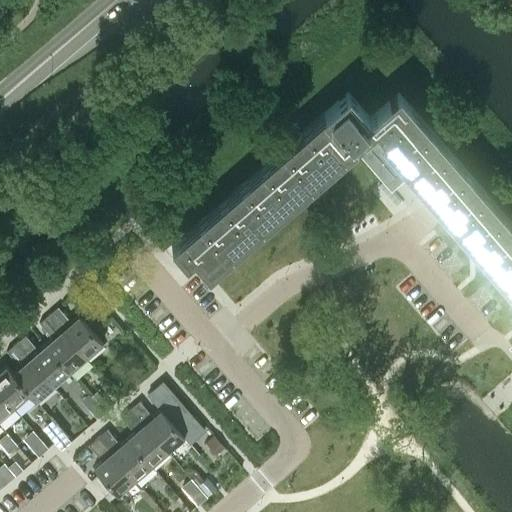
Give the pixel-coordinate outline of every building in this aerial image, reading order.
[(511,222),(398,92),(369,117),(347,92),(171,244),(185,261),(193,254),(208,272),(362,138),(394,176),(404,167),(511,292),(511,222)] [(77,314),(69,321),(55,305),(46,313),(84,356),(101,341),(77,314)] [(109,315),(102,306),(92,315),(99,324),(109,315)] [(69,370),(84,356),(46,313),(38,321),(51,336),(44,342),(69,370)] [(44,342),(37,348),(24,333),(14,341),(52,384),(69,370),(44,342)] [(36,399),(52,384),(14,341),(5,349),(18,364),(11,370),(28,390),(36,399)] [(5,363),(0,366),(0,389),(13,404),(28,390),(11,370),(5,363)] [(146,392),(161,410),(182,435),(184,437),(200,424),(161,379),(146,392)] [(91,394),(99,403),(106,397),(98,388),(91,394)] [(0,415),(13,404),(0,389),(0,415)] [(92,415),(100,407),(93,399),(85,407),(92,415)] [(161,410),(152,417),(138,400),(129,407),(165,450),(182,435),(161,410)] [(149,464),(165,450),(129,407),(119,416),(134,433),(127,439),(149,464)] [(127,439),(120,444),(105,427),(95,436),(132,478),(149,464),(127,439)] [(61,430),(52,438),(61,449),(69,440),(61,430)] [(17,444),(8,432),(0,439),(0,440),(11,451),(17,444)] [(116,492),(132,478),(95,436),(86,444),(101,461),(95,467),(116,492)] [(41,437),(32,445),(38,453),(47,445),(41,437)] [(9,467),(0,474),(0,480),(3,484),(15,474),(9,467)] [(196,485),(188,477),(180,484),(187,492),(196,485)] [(204,481),(199,485),(206,494),(215,487),(207,478),(204,481)]
